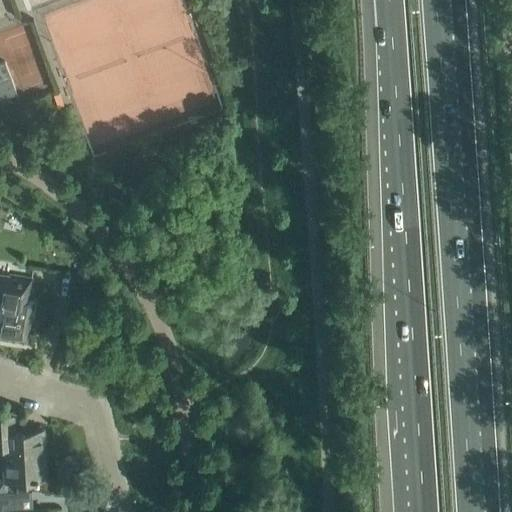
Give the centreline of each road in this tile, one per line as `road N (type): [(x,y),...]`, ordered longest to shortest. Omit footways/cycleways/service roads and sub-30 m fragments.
road 1 (motorway): [(389,0),(423,511)]
road 2 (motorway): [(468,511),(435,0)]
road 3 (residential): [(0,371),(96,403),(123,511)]
